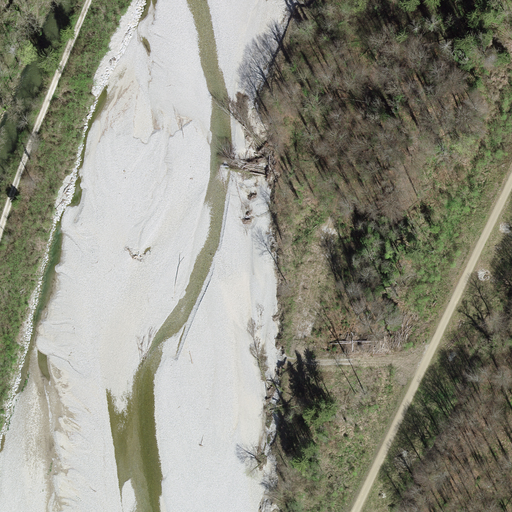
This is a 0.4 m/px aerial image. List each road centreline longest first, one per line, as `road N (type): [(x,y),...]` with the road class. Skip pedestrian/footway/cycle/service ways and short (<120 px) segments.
road 1 (track): [(87,0),(0,232)]
road 2 (track): [(511,179),(422,364)]
road 3 (track): [(422,364),(355,511)]
road 4 (track): [(422,364),(289,346)]
